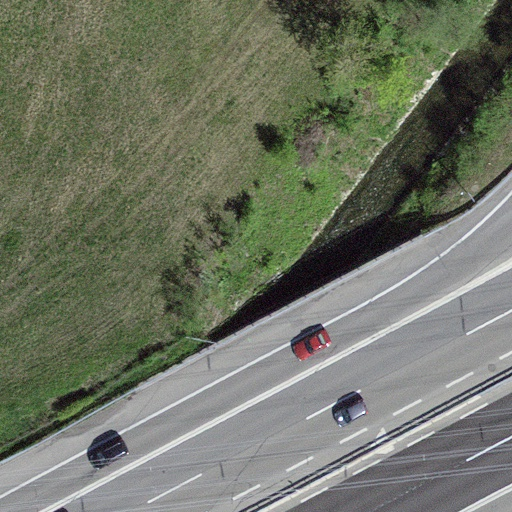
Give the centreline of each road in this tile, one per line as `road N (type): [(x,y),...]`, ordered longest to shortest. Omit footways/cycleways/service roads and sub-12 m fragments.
road 1 (motorway): [(511,309),(129,511)]
road 2 (track): [(202,0),(129,85),(0,175)]
road 3 (motorway): [(367,511),(511,436)]
